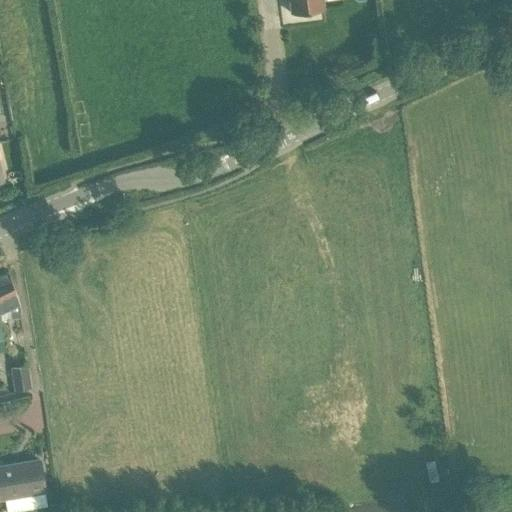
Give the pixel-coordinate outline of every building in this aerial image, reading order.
[(321,0),(288,0),(291,13),(323,9),(321,0)] [(0,274),(0,309),(9,305),(10,317),(20,316),(19,301),(8,270),(0,274)] [(14,389),(30,387),(27,365),(11,367),(14,389)] [(0,497),(44,489),(39,459),(0,465),(0,497)] [(43,511),(58,511),(57,503),(43,505),(43,511)]
